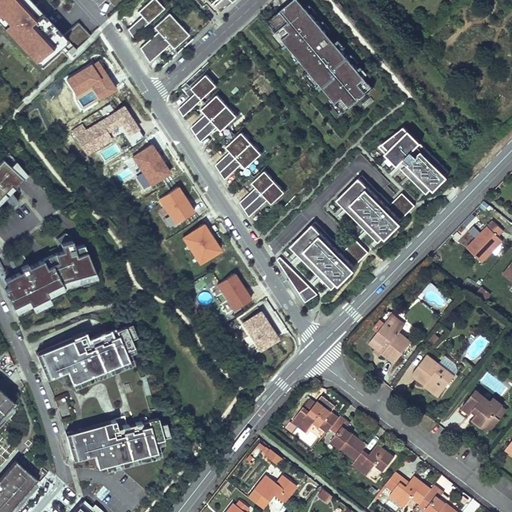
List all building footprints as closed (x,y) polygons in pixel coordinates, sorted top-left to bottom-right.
[(0,0),(0,21),(43,68),(73,40),(60,26),(47,12),(35,0),(0,0)] [(126,28),(131,36),(163,7),(156,0),(148,0),(137,11),(141,15),(126,28)] [(300,0),(290,0),(267,20),(344,111),(373,86),(300,0)] [(139,47),(143,54),(177,22),(168,12),(152,26),(157,31),(139,47)] [(177,22),(143,54),(148,62),(169,43),(173,47),(188,34),(177,22)] [(117,88),(98,57),(66,77),(76,94),(91,85),(99,99),(117,88)] [(195,92),(178,107),(183,115),(214,86),(205,75),(191,87),(195,92)] [(191,126),(195,133),(230,102),(220,91),(201,108),(205,113),(191,126)] [(230,102),(195,133),(200,141),(216,125),(221,130),(239,113),(230,102)] [(134,143),(144,136),(125,105),(86,129),(82,123),(72,129),(87,155),(114,139),(109,132),(122,124),(134,143)] [(401,122),(378,145),(426,193),(432,187),(434,189),(448,176),(446,174),(450,170),(401,122)] [(215,164),(220,171),(254,139),(244,129),(226,146),(230,151),(215,164)] [(254,139),(220,171),(225,178),(241,162),(246,167),(264,150),(254,139)] [(172,171),(153,141),(133,154),(152,184),(172,171)] [(8,152),(0,160),(0,203),(5,198),(12,206),(19,201),(11,191),(27,173),(8,152)] [(240,201),(244,208),(278,177),(269,166),(252,182),(256,186),(240,201)] [(361,174),(337,198),(379,240),(383,236),(385,238),(401,222),(399,219),(414,204),(402,192),(390,203),(361,174)] [(278,177),(244,208),(249,215),(267,198),(272,203),(289,188),(278,177)] [(196,210),(179,185),(159,198),(175,224),(196,210)] [(315,220),(290,245),(333,287),(337,281),(340,284),(356,269),(353,265),(368,250),(356,238),(344,249),(315,220)] [(466,247),(481,262),(503,240),(498,236),(503,230),(493,220),(466,247)] [(223,249),(205,221),(182,236),(200,264),(223,249)] [(9,260),(15,273),(0,281),(17,311),(31,304),(34,309),(51,301),(48,295),(68,284),(97,276),(83,244),(74,247),(71,236),(65,233),(56,239),(59,251),(29,265),(22,252),(12,259),(9,260)] [(290,277),(296,272),(281,257),(278,259),(290,277)] [(511,260),(502,273),(511,280),(511,260)] [(254,298),(236,270),(217,282),(234,310),(254,298)] [(296,272),(290,277),(300,292),(310,285),(296,272)] [(318,293),(310,285),(300,292),(306,302),(318,293)] [(477,292),(487,298),(491,293),(481,286),(477,292)] [(281,338),(261,308),(241,321),(261,351),(281,338)] [(404,325),(391,315),(389,317),(402,328),(404,325)] [(369,342),(376,347),(377,346),(383,351),(382,352),(395,362),(411,341),(399,332),(402,328),(389,317),(385,322),(377,332),(369,342)] [(385,322),(381,319),(373,328),(377,332),(385,322)] [(72,338),(36,353),(47,378),(67,370),(72,382),(79,379),(81,384),(130,363),(127,354),(136,350),(131,338),(137,336),(131,322),(87,341),(84,334),(72,339),(72,338)] [(382,352),(383,351),(377,346),(376,347),(374,350),(380,355),(382,352)] [(455,375),(427,354),(412,374),(425,384),(427,382),(441,393),(455,375)] [(441,393),(427,382),(425,384),(424,385),(439,396),(441,393)] [(0,424),(17,405),(0,389),(0,424)] [(474,409),(477,412),(475,414),(472,419),(481,426),(484,422),(492,428),(501,418),(496,414),(502,406),(503,404),(493,397),(490,400),(476,389),(462,406),(460,409),(468,416),(471,413),(472,412),(474,409)] [(315,403),(309,398),(302,408),(308,413),(315,403)] [(314,422),(327,432),(330,428),(339,417),(317,400),(315,403),(308,413),(302,408),(292,421),(306,432),(314,422)] [(507,410),(502,406),(496,414),(501,418),(507,410)] [(468,416),(460,409),(458,411),(467,418),(468,416)] [(367,444),(346,428),(350,422),(340,415),(339,417),(330,428),(336,432),(330,440),(355,460),(362,451),(363,449),(367,444)] [(66,433),(73,458),(94,453),(98,466),(105,464),(106,469),(157,455),(153,441),(164,438),(158,416),(136,422),(136,421),(117,426),(115,419),(66,433)] [(489,433),(492,428),(484,422),(481,426),(489,433)] [(368,456),(362,451),(355,460),(352,464),(367,475),(375,465),(383,471),(394,457),(377,443),(369,454),(368,456)] [(266,452),(264,455),(276,464),(281,457),(269,448),(266,452)] [(15,460),(0,476),(0,511),(12,511),(38,484),(34,480),(36,478),(15,460)] [(303,472),(295,466),(292,470),(299,476),(303,472)] [(275,482),(265,474),(253,489),(266,498),(271,493),(273,494),(283,502),(296,485),(282,474),(275,482)] [(389,496),(404,507),(411,496),(420,503),(431,488),(414,475),(406,485),(404,487),(398,483),(389,496)] [(418,505),(426,511),(458,511),(439,497),(444,492),(434,484),(431,488),(420,503),(418,505)] [(324,487),(319,494),(328,501),(333,495),(324,487)] [(253,489),(247,497),(262,508),(268,500),(266,498),(253,489)] [(95,509),(84,500),(72,511),(104,511),(98,506),(95,509)] [(235,504),(232,502),(224,511),(244,511),(245,511),(248,508),(238,500),(235,504)]
